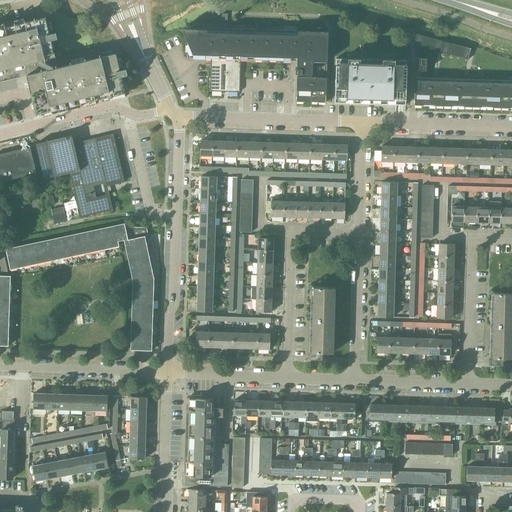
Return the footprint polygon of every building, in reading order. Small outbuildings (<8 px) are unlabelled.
[(0,69),(56,56),(52,40),(57,39),(58,38),(57,32),(55,33),(50,34),(46,17),(0,28),(0,69)] [(329,33),(207,29),(207,30),(183,29),(183,30),(184,30),(189,43),(188,58),(212,59),(211,92),(241,93),(242,60),(299,61),(298,69),(297,69),(297,74),(300,74),(300,77),(298,77),(297,102),(327,103),(329,33)] [(415,45),(469,60),(471,50),(418,35),(415,45)] [(28,75),(38,117),(125,96),(115,55),(28,75)] [(335,56),(333,103),(407,106),(408,68),(405,68),(405,58),(335,56)] [(427,71),(427,59),(416,58),(415,106),(511,108),(511,83),(422,81),(422,71),(427,71)] [(125,183),(114,134),(75,143),(73,136),(37,144),(46,179),(72,173),(82,218),(114,210),(110,195),(93,199),(89,183),(106,180),(107,187),(125,183)] [(213,156),(214,141),(202,141),(201,156),(213,156)] [(226,157),(226,142),(214,141),(213,156),(226,157)] [(238,157),(238,142),(226,142),(226,157),(238,157)] [(250,158),(251,143),(238,142),(238,157),(250,158)] [(262,158),(263,143),(251,143),(250,158),(262,158)] [(275,158),(275,143),(263,143),(262,158),(275,158)] [(287,159),(287,144),(275,143),(275,158),(287,159)] [(299,159),(300,144),(287,144),(287,159),(299,159)] [(311,160),(312,144),(300,144),(299,159),(311,160)] [(324,160),(324,145),(312,144),(311,160),(324,160)] [(336,160),(336,145),(324,145),(324,160),(336,160)] [(349,146),(336,145),(336,160),(348,161),(349,146)] [(394,162),(395,147),(382,147),(382,162),(394,162)] [(406,162),(407,147),(395,147),(394,162),(406,162)] [(419,163),(419,148),(407,147),(406,162),(419,163)] [(0,180),(0,182),(37,174),(31,148),(0,154),(0,180)] [(431,163),(431,148),(419,148),(419,163),(431,163)] [(443,164),(444,149),(431,148),(431,163),(443,164)] [(455,164),(456,149),(444,149),(443,164),(455,164)] [(468,164),(468,149),(456,149),(455,164),(468,164)] [(480,165),(480,150),(468,149),(468,164),(480,165)] [(492,165),(493,150),(480,150),(480,165),(492,165)] [(505,166),(505,151),(493,150),(492,165),(505,166)] [(202,189),(217,190),(218,178),(203,177),(202,189)] [(382,195),(398,195),(398,183),(383,183),(382,195)] [(449,187),(449,195),(458,195),(458,191),(466,192),(466,187),(453,187),(449,187)] [(202,202),(217,202),(217,195),(220,195),(220,190),(217,190),(202,189),(202,202)] [(382,207),(397,208),(397,200),(400,200),(400,195),(398,195),(382,195),(382,207)] [(272,217),(284,217),(285,202),(277,202),(278,199),(272,199),(272,217)] [(309,218),(309,203),(302,203),(302,200),(297,200),(297,202),(296,218),(309,218)] [(310,203),(309,203),(309,218),(321,218),(322,203),(314,203),(314,200),(310,200),(310,203)] [(201,214),(217,214),(217,202),(202,202),(201,214)] [(296,218),(297,202),(285,202),(284,217),(296,218)] [(333,219),(334,203),(322,203),(321,218),(333,219)] [(334,203),(333,219),(346,219),(346,204),(334,203)] [(67,222),(64,207),(52,210),(55,225),(67,222)] [(382,219),(397,220),(397,208),(382,207),(382,219)] [(465,222),(465,207),(453,207),(452,222),(465,222)] [(477,223),(477,208),(465,207),(465,222),(477,223)] [(489,223),(490,208),(477,208),(477,223),(489,223)] [(501,224),(502,208),(490,208),(489,223),(501,224)] [(511,223),(511,208),(502,208),(501,224),(511,223)] [(201,226),(216,226),(217,214),(201,214),(201,226)] [(381,232),(396,232),(397,220),(382,219),(381,232)] [(201,238),(216,239),(216,226),(201,226),(201,238)] [(128,240),(129,245),(137,282),(135,351),(153,352),(155,280),(146,236),(149,236),(147,228),(126,227),(129,240),(128,240)] [(126,246),(129,245),(128,240),(126,228),(7,252),(8,256),(11,270),(120,246),(119,242),(125,240),(126,246)] [(381,244),(396,244),(396,232),(381,232),(381,244)] [(200,250),(215,251),(216,239),(201,238),(200,250)] [(259,251),(274,252),(275,239),(259,239),(259,251)] [(380,256),(396,257),(396,244),(381,244),(380,256)] [(440,257),(455,257),(455,245),(440,244),(440,257)] [(200,263),(215,263),(215,251),(200,250),(200,263)] [(274,252),(259,251),(258,264),(274,264),(274,252)] [(12,276),(11,270),(7,252),(0,253),(0,345),(9,346),(12,276)] [(380,268),(395,269),(396,257),(380,256),(380,268)] [(455,257),(440,257),(439,269),(454,269),(455,257)] [(199,275),(215,275),(215,267),(217,267),(217,263),(215,263),(200,263),(199,275)] [(274,264),(258,264),(258,276),(273,276),(274,264)] [(380,281),(395,281),(395,269),(380,268),(380,281)] [(454,269),(439,269),(439,281),(454,282),(454,269)] [(199,287),(214,288),(215,275),(199,275),(199,287)] [(273,276),(258,276),(258,287),(257,288),(273,289),(273,276)] [(379,293),(395,293),(395,281),(380,281),(379,293)] [(454,282),(439,281),(438,294),(453,294),(454,282)] [(407,282),(407,286),(411,286),(411,294),(415,294),(415,282),(411,282),(407,282)] [(199,299),(214,300),(214,288),(199,287),(199,299)] [(273,289),(257,288),(258,287),(252,287),(252,299),(257,299),(257,300),(273,301),(273,289)] [(334,354),(335,320),(335,288),(314,288),(313,352),(310,352),(310,358),(322,358),(322,353),(334,354)] [(379,305),(394,306),(395,293),(379,293),(379,305)] [(511,358),(511,293),(495,293),(493,358),(490,358),(490,363),(502,364),(502,359),(511,358)] [(453,294),(438,294),(438,306),(453,306),(453,294)] [(213,312),(214,300),(199,299),(198,312),(213,312)] [(273,301),(257,300),(257,313),(272,313),(273,301)] [(394,318),(394,306),(379,305),(379,317),(394,318)] [(453,306),(438,306),(438,318),(453,319),(453,306)] [(197,347),(209,348),(209,333),(210,330),(205,330),(205,333),(197,332),(197,347)] [(221,348),(222,333),(209,333),(209,348),(221,348)] [(234,349),(234,334),(222,333),(221,348),(234,349)] [(246,349),(246,334),(234,334),(234,349),(246,349)] [(258,349),(259,334),(246,334),(246,349),(258,349)] [(259,334),(258,349),(271,350),(271,335),(259,334)] [(440,340),(439,355),(451,356),(452,340),(452,335),(439,334),(439,340),(440,340)] [(390,354),(390,338),(378,338),(378,353),(390,354)] [(402,354),(403,339),(390,338),(390,354),(402,354)] [(414,354),(415,339),(403,339),(402,354),(414,354)] [(427,355),(427,340),(415,339),(414,354),(427,355)] [(439,355),(440,340),(427,340),(427,355),(439,355)] [(47,414),(47,394),(35,394),(35,409),(47,409),(47,414)] [(47,394),(47,414),(51,415),(51,409),(59,410),(60,395),(47,394)] [(60,395),(59,410),(72,410),(72,395),(60,395)] [(72,395),(72,410),(84,410),(84,395),(72,395)] [(96,411),(97,396),(84,395),(84,410),(96,411)] [(215,477),(214,486),(228,487),(230,445),(223,444),(224,408),(221,408),(222,396),(191,395),(191,398),(189,398),(189,413),(191,414),(189,461),(187,461),(186,476),(215,477)] [(97,396),(96,411),(109,411),(109,396),(97,396)] [(132,409),(147,410),(148,397),(133,397),(132,409)] [(247,416),(247,401),(235,400),(235,415),(247,416)] [(259,416),(259,401),(247,401),(247,416),(259,416)] [(270,423),(271,401),(259,401),(259,416),(266,416),(265,429),(270,430),(270,423)] [(282,417),(283,402),(271,401),(271,416),(270,423),(276,423),(276,417),(282,417)] [(283,402),(282,417),(295,417),(295,402),(283,402)] [(295,417),(307,418),(307,403),(295,402),(295,417)] [(307,418),(307,422),(319,422),(319,418),(319,403),(307,403),(307,418)] [(331,418),(332,403),(319,403),(319,418),(331,418)] [(342,425),(343,419),(343,404),(332,403),(331,418),(337,419),(337,432),(342,432),(342,425)] [(343,404),(343,419),(355,419),(356,404),(343,404)] [(384,420),(385,405),(371,405),(370,419),(384,420)] [(385,405),(384,420),(398,420),(398,405),(385,405)] [(398,405),(398,420),(412,421),(412,406),(398,405)] [(412,406),(412,421),(425,421),(426,406),(412,406)] [(426,406),(425,421),(439,421),(440,407),(426,406)] [(440,407),(439,421),(453,422),(453,407),(440,407)] [(453,407),(453,422),(467,422),(467,408),(453,407)] [(467,408),(467,422),(481,423),(481,408),(467,408)] [(481,408),(481,423),(494,423),(495,409),(481,408)] [(147,410),(132,409),(132,422),(147,422),(147,410)] [(16,420),(15,420),(3,419),(1,479),(14,479),(16,420)] [(147,422),(132,422),(132,434),(147,435),(147,422)] [(147,435),(132,434),(131,446),(146,447),(147,435)] [(454,444),(445,444),(445,456),(453,456),(454,444)] [(146,459),(146,447),(131,446),(131,459),(146,459)] [(94,455),(97,470),(109,467),(106,452),(94,455)] [(503,482),(504,455),(500,454),(499,468),(492,467),(491,482),(503,482)] [(97,470),(94,455),(82,457),(85,472),(97,470)] [(308,456),(304,455),(303,455),(303,462),(296,461),(296,475),(308,476),(308,462),(308,456)] [(504,455),(503,482),(511,482),(511,468),(508,468),(508,455),(504,455)] [(320,462),(320,476),(332,477),(332,463),(332,456),(328,456),(327,456),(327,462),(320,462)] [(85,472),(82,457),(70,459),(73,474),(85,472)] [(368,464),(368,478),(380,478),(380,464),(380,458),(376,458),(375,458),(374,464),(368,464)] [(73,474),(70,459),(58,462),(61,477),(73,474)] [(284,475),(284,461),(272,461),(272,463),(272,469),(272,475),(284,475)] [(296,475),(296,461),(284,461),(284,475),(296,475)] [(61,477),(58,462),(46,464),(49,479),(61,477)] [(308,462),(308,476),(320,476),(320,462),(308,462)] [(344,477),(344,463),(332,463),(332,477),(344,477)] [(356,477),(356,463),(344,463),(344,477),(356,477)] [(356,463),(356,477),(368,478),(368,464),(356,463)] [(49,479),(46,464),(34,467),(37,482),(49,479)] [(392,464),(380,464),(380,478),(392,479),(392,464)] [(479,481),(479,467),(467,467),(467,481),(479,481)] [(491,482),(492,467),(479,467),(479,481),(491,482)] [(186,485),(214,486),(215,477),(186,476),(186,485)] [(387,506),(407,507),(407,495),(414,495),(414,489),(394,488),(394,494),(388,494),(387,506)] [(190,503),(206,503),(207,490),(190,490),(190,503)] [(446,508),(466,508),(466,497),(453,497),(454,490),(440,490),(440,496),(447,496),(446,508)] [(222,503),(228,504),(228,492),(218,491),(218,496),(222,496),(222,503)] [(240,504),(240,508),(247,509),(253,509),(267,509),(267,497),(254,497),(253,505),(240,504)] [(206,511),(206,503),(190,503),(189,511),(206,511)]
